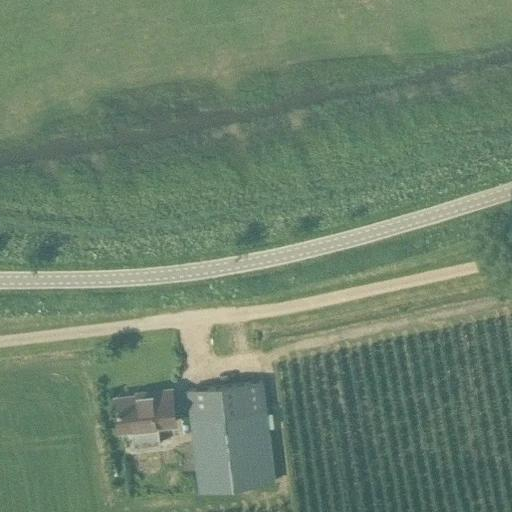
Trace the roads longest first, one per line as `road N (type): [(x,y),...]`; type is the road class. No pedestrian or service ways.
road 1 (unclassified): [(0,282),(115,280),(242,265),(511,191)]
road 2 (unclassified): [(0,344),(275,310),(511,258)]
